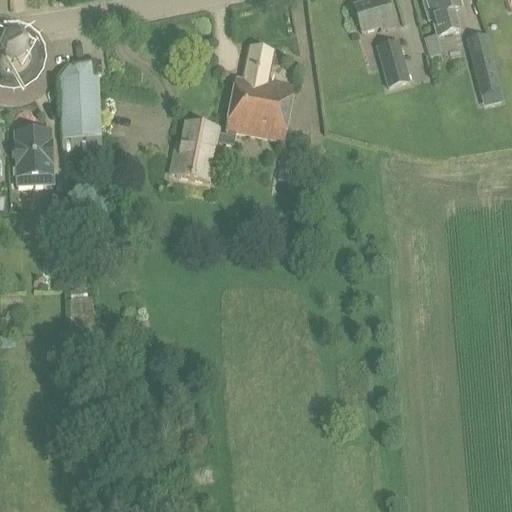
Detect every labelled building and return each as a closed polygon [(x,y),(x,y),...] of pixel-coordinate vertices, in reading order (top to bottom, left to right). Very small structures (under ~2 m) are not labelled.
[(394,30),(386,0),(354,9),(361,36),(381,31),(382,34),(394,30)] [(437,39),(458,32),(453,15),(461,12),(457,0),(432,0),(433,0),(422,4),(428,24),(432,23),(434,30),(437,39)] [(486,37),(466,43),(484,110),(503,104),(486,37)] [(430,58),(440,56),(436,40),(426,42),(430,58)] [(388,90),(409,84),(397,44),(377,50),(388,90)] [(16,47),(12,45),(5,47),(3,48),(0,50),(0,77),(2,80),(9,83),(16,83),(22,81),(28,74),(31,66),(30,58),(26,52),(21,48),(16,47)] [(226,135),(235,137),(284,146),(295,89),(268,84),(274,55),(248,50),(242,81),(237,80),(227,131),(226,135)] [(72,67),(61,81),(64,142),(103,140),(102,101),(101,80),(99,63),(72,67)] [(232,149),(235,137),(226,135),(227,131),(224,131),(185,123),(174,180),(207,186),(215,146),(232,149)] [(17,191),(53,190),(53,180),(51,145),(44,146),(44,136),(15,137),(17,181),(17,191)] [(277,183),(287,185),(291,164),(287,163),(280,162),(277,183)] [(63,201),(40,201),(40,231),(63,231),(63,201)] [(58,259),(57,259),(56,259),(55,259),(54,259),(53,260),(52,261),(51,261),(50,262),(49,262),(49,263),(48,264),(48,265),(47,265),(47,266),(47,267),(46,268),(46,269),(46,270),(46,271),(46,272),(47,273),(47,274),(47,275),(48,276),(49,277),(49,278),(50,278),(51,279),(52,280),(53,280),(54,281),(55,281),(56,281),(57,281),(58,281),(59,281),(60,281),(61,280),(62,280),(63,280),(63,279),(64,278),(65,278),(66,277),(66,276),(67,276),(67,275),(68,274),(68,273),(68,272),(68,271),(68,270),(68,269),(68,268),(68,267),(68,266),(67,265),(66,264),(66,263),(65,262),(64,262),(64,261),(63,261),(62,260),(61,260),(60,259),(59,259),(58,259)] [(93,302),(88,302),(86,272),(69,274),(74,363),(113,359),(113,345),(95,347),(93,302)]
